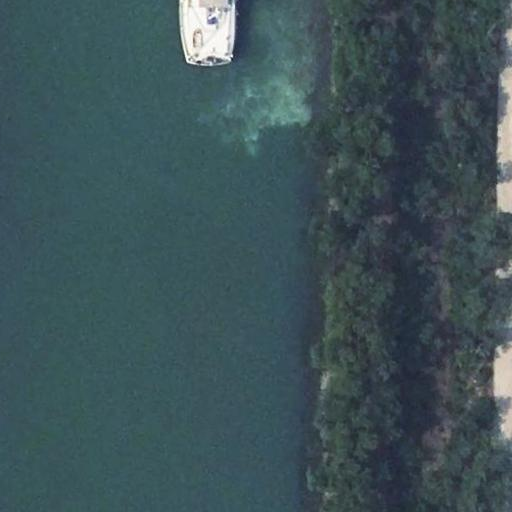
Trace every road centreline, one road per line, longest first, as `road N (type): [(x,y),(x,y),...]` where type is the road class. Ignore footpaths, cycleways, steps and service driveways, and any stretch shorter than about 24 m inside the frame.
road 1 (track): [(374,511),(386,0)]
road 2 (track): [(510,511),(511,313)]
